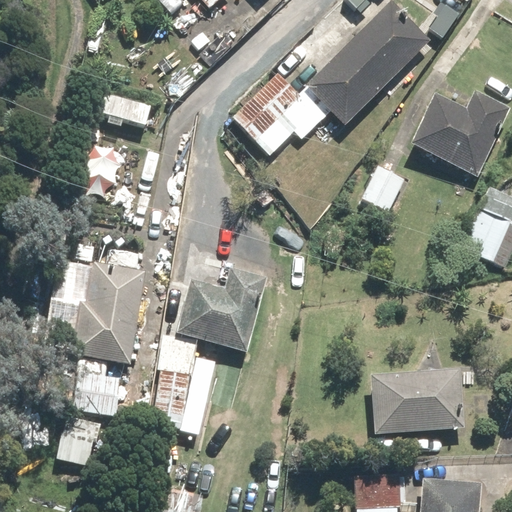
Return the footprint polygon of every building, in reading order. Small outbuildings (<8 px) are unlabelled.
[(199,0),(209,11),(222,0),(199,0)] [(434,0),(446,11),(455,0),(434,0)] [(389,5),(304,90),(328,115),(343,130),(429,45),(389,5)] [(326,41),(314,30),(293,52),(304,64),(326,41)] [(300,142),(328,115),(304,90),(297,97),(276,77),(231,122),(269,159),(293,135),(300,142)] [(150,111),(95,96),(90,114),(144,129),(150,111)] [(408,149),(477,181),(508,113),(473,97),(465,115),(432,100),(408,149)] [(360,203),(386,216),(404,182),(377,168),(360,203)] [(478,213),(511,227),(511,202),(488,192),(478,213)] [(460,252),(504,271),(511,252),(511,229),(476,214),(460,252)] [(72,360),(129,369),(143,276),(93,268),(87,308),(80,307),(72,360)] [(190,286),(175,341),(162,339),(156,374),(202,381),(203,376),(204,376),(235,384),(243,356),(245,356),(265,284),(229,274),(223,295),(190,286)] [(458,374),(369,380),(374,439),(462,432),(458,374)] [(168,424),(181,426),(188,380),(159,376),(150,436),(166,438),(168,424)] [(76,377),(71,414),(113,419),(118,382),(76,377)] [(65,421),(61,439),(95,446),(99,428),(65,421)] [(353,511),(376,511),(399,511),(398,479),(352,480),(353,511)] [(419,511),(477,511),(479,488),(421,484),(419,511)]
